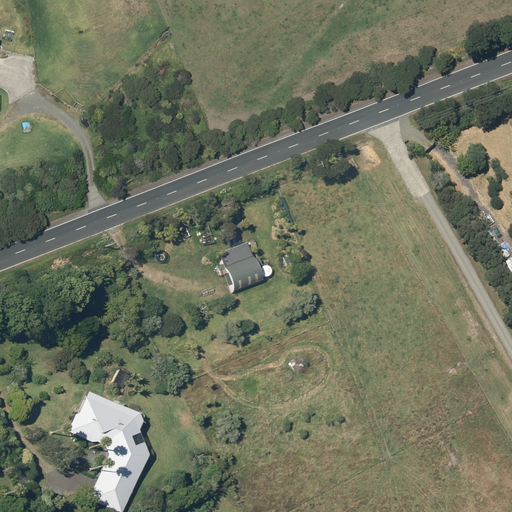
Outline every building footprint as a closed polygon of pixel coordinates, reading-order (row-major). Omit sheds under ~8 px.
[(336,168),(338,167),(336,161),(327,164),(328,167),(326,168),(329,175),(337,172),(336,168)] [(215,252),(229,290),(258,279),(252,264),(257,262),(257,261),(263,258),(260,252),(249,256),(244,241),(215,252)] [(106,455),(87,499),(116,511),(119,511),(144,453),(134,430),(139,420),(135,412),(85,391),(76,411),(73,410),(65,431),(91,442),(94,441),(102,444),(106,455)] [(256,457),(246,461),(249,467),(258,463),(256,457)] [(243,462),(224,471),(228,478),(246,469),(243,462)]
